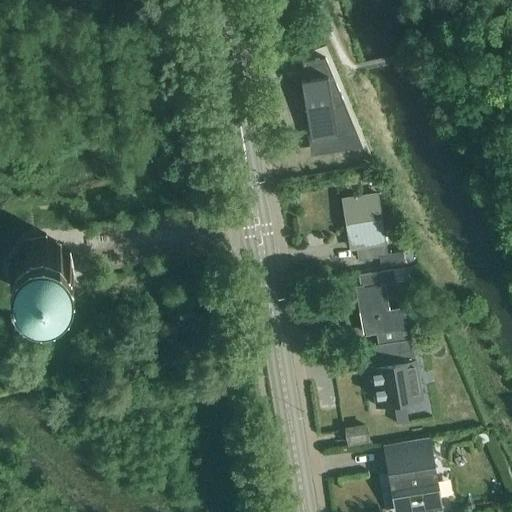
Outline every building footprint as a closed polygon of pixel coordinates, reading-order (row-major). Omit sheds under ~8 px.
[(304,61),(302,61),(305,78),(306,86),(307,85),(308,93),(303,94),(306,111),(311,140),(350,134),(351,133),(341,108),(340,109),(337,100),(343,99),(326,57),(314,59),(315,62),(305,63),(304,61)] [(377,191),(343,196),(350,247),(356,246),(358,261),(379,258),(381,268),(404,264),(402,252),(386,254),(384,242),(377,191)] [(70,272),(75,272),(71,251),(66,252),(59,243),(48,238),(47,235),(23,240),(24,243),(13,250),(12,262),(6,263),(10,285),(17,283),(25,293),(36,297),(37,303),(58,299),(57,294),(68,283),(70,272)] [(364,332),(375,330),(377,342),(412,336),(410,324),(420,322),(417,305),(388,309),(384,284),(396,282),(394,269),(359,274),(360,286),(357,286),(364,332)] [(400,361),(370,366),(376,403),(397,400),(421,396),(419,386),(413,348),(398,351),(400,361)] [(346,426),(349,441),(365,439),(363,423),(346,426)] [(383,444),(394,511),(411,511),(443,506),(430,436),(383,444)] [(473,460),(483,472),(495,462),(485,450),(473,460)]
